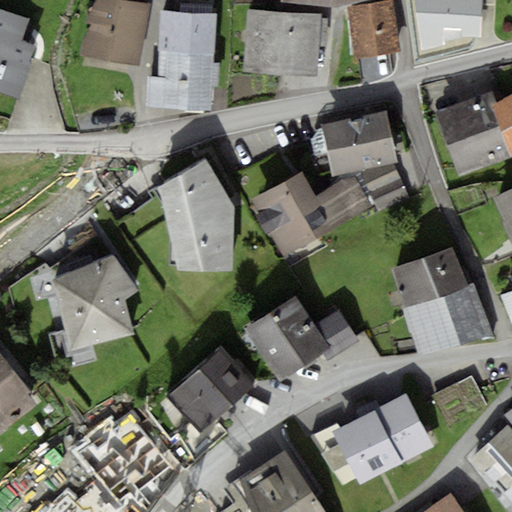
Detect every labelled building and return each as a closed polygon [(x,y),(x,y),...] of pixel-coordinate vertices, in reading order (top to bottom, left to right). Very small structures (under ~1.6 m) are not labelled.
[(141,0),(97,0),(87,55),(142,65),(154,2),(141,0)] [(388,0),(365,0),(353,2),(360,49),(395,43),(388,0)] [(417,0),(424,51),(448,46),(448,40),(485,39),(485,0),(417,0)] [(0,8),(0,84),(10,89),(38,24),(0,8)] [(324,16),(251,10),(246,70),(318,76),(324,16)] [(165,11),(164,75),(152,74),(149,108),(164,109),(215,110),(217,12),(165,11)] [(492,92),(438,111),(461,175),(485,169),(511,145),(492,92)] [(511,96),(496,104),(511,148),(511,96)] [(390,110),(325,123),(335,172),(400,159),(390,110)] [(206,152),(159,178),(179,262),(234,264),(235,198),(206,152)] [(305,169),(254,199),(288,258),(333,232),(376,207),(356,175),(321,196),(305,169)] [(511,180),(492,189),(511,234),(511,180)] [(393,265),(421,356),(487,336),(459,245),(393,265)] [(511,252),(487,263),(511,318),(511,252)] [(116,254),(54,279),(73,350),(137,335),(127,298),(140,290),(116,254)] [(247,327),(284,381),(328,350),(336,345),(321,324),(298,291),(247,327)] [(342,310),(321,324),(336,345),(328,350),(333,360),(361,337),(342,310)] [(0,435),(41,406),(0,350),(0,435)] [(221,357),(174,398),(200,427),(247,386),(221,357)] [(335,431),(363,486),(437,448),(409,393),(335,431)] [(511,425),(472,459),(511,504),(511,425)] [(328,511),(287,450),(237,484),(255,511),(328,511)] [(429,511),(462,511),(452,496),(429,511)]
